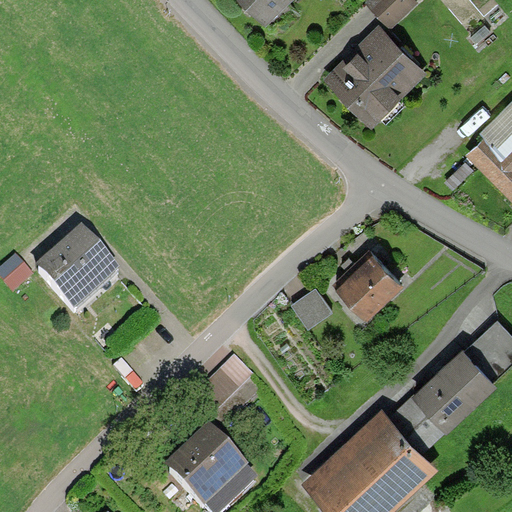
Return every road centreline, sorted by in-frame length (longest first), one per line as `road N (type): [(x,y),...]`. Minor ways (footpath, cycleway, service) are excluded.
road 1 (residential): [(30,511),(378,178)]
road 2 (residential): [(191,0),(378,178)]
road 3 (residential): [(378,178),(511,264)]
